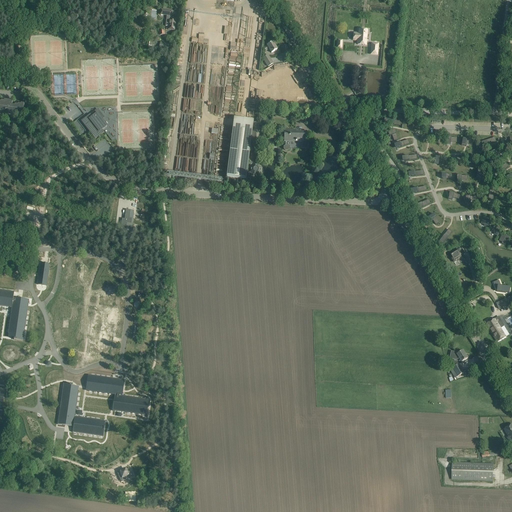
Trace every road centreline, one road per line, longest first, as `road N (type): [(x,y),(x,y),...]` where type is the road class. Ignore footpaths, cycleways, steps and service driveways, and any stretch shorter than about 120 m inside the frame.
road 1 (unclassified): [(389,194),(375,201),(138,190),(89,162),(32,88),(0,76)]
road 2 (tertiary): [(511,394),(389,194)]
road 3 (tertiary): [(389,194),(270,0)]
